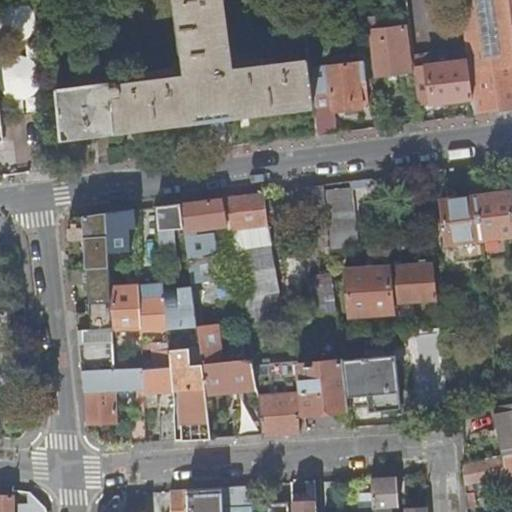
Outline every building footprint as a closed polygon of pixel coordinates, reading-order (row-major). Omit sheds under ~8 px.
[(0,0),(0,34),(34,36),(36,1),(0,0)] [(117,81),(111,82),(111,83),(116,131),(196,121),(195,112),(232,107),(233,116),(314,106),(312,94),(309,68),(308,61),(232,70),(222,0),(175,0),(186,76),(117,85),(117,81)] [(459,0),(465,49),(472,99),(474,116),(506,112),(511,110),(511,6),(511,0),(459,0)] [(389,73),(396,72),(410,70),(404,26),(375,30),(374,17),(367,18),(375,75),(389,73)] [(420,104),(472,99),(465,49),(414,56),(420,104)] [(28,101),(28,111),(39,110),(36,57),(0,59),(2,102),(28,101)] [(362,107),(359,81),(365,80),(363,61),(309,68),(312,94),(330,91),(332,105),(314,107),(318,136),(336,134),(333,111),(362,107)] [(368,106),(365,80),(359,81),(362,107),(368,106)] [(61,140),(116,131),(111,83),(57,91),(60,124),(59,125),(61,140)] [(330,91),(312,94),(314,106),(314,107),(332,105),(330,91)] [(297,202),(325,199),(325,192),(324,185),(296,189),(297,202)] [(353,189),(325,192),(325,199),(331,250),(359,247),(353,189)] [(511,198),(511,192),(476,196),(480,239),(511,234),(511,198)] [(229,228),(268,224),(265,193),(224,198),(226,209),(226,211),(229,225),(229,228)] [(446,244),(480,239),(476,196),(441,201),(446,244)] [(226,209),(224,198),(212,200),(203,201),(182,204),(185,228),(185,231),(186,237),(189,264),(192,283),(213,280),(214,286),(219,285),(211,227),(214,227),(229,225),(226,211),(226,209)] [(325,199),(297,202),(309,314),(338,311),(336,298),(333,270),(331,250),(325,199)] [(185,228),(182,204),(170,205),(158,206),(159,231),(185,228)] [(141,228),(139,209),(128,211),(106,213),(108,253),(135,251),(134,229),(141,228)] [(84,240),(87,269),(109,268),(108,253),(106,213),(76,217),(68,229),(69,241),(84,240)] [(268,224),(229,228),(244,316),(285,309),(268,224)] [(345,269),(348,297),(349,307),(343,307),(344,321),(350,320),(349,315),(393,312),(393,309),(399,309),(398,301),(437,298),(433,264),(345,269)] [(90,313),(76,314),(78,331),(112,329),(110,287),(109,268),(87,269),(72,270),(73,284),(88,283),(90,313)] [(348,297),(345,269),(333,270),(336,298),(348,297)] [(439,277),(440,289),(456,288),(454,276),(439,277)] [(142,334),(167,332),(167,323),(164,294),(163,282),(137,285),(137,279),(125,279),(126,286),(110,287),(112,329),(112,332),(142,329),(142,334)] [(169,328),(202,326),(200,283),(167,285),(169,328)] [(202,364),(223,362),(219,325),(198,326),(200,347),(201,352),(202,364)] [(114,358),(112,332),(112,329),(78,331),(79,343),(82,370),(114,369),(114,358)] [(145,394),(158,393),(172,392),(169,350),(168,343),(152,344),(154,369),(144,370),(145,394)] [(201,352),(200,347),(169,350),(172,392),(177,391),(183,440),(198,439),(211,438),(207,394),(257,390),(253,365),(251,359),(223,362),(202,364),(201,352)] [(343,359),(343,360),(348,407),(367,405),(368,412),(400,408),(395,354),(343,359)] [(130,357),(114,358),(114,369),(130,368),(130,357)] [(304,413),(348,408),(348,407),(343,360),(327,362),(327,357),(321,357),(321,363),(298,365),(302,392),(304,413)] [(253,365),(257,390),(264,434),(284,433),(300,432),(298,413),(304,413),(302,392),(298,365),(298,361),(253,365)] [(129,393),(132,444),(148,443),(146,407),(145,394),(144,370),(143,368),(130,368),(114,369),(82,370),(84,383),(87,393),(87,406),(87,423),(117,422),(116,380),(136,379),(137,393),(129,393)] [(158,393),(145,394),(146,407),(159,406),(158,393)] [(511,454),(511,401),(499,404),(495,405),(505,456),(511,454)] [(159,418),(161,442),(176,441),(175,434),(174,416),(162,417),(159,418)] [(502,458),(464,466),(467,483),(506,475),(502,458)] [(389,477),(372,478),(373,511),(390,511),(391,506),(399,505),(397,476),(389,477)] [(256,486),(256,485),(243,486),(224,487),(224,495),(224,511),(252,511),(252,498),(255,497),(255,486),(256,486)] [(200,489),(201,506),(200,511),(224,511),(224,495),(224,487),(208,488),(200,489)] [(201,506),(200,489),(187,490),(188,509),(195,509),(195,506),(201,506)] [(171,511),(188,511),(188,509),(187,490),(179,490),(171,491),(171,511)] [(475,493),(467,493),(467,507),(476,507),(475,493)] [(14,511),(14,495),(0,494),(0,511),(14,511)] [(121,511),(121,494),(116,494),(101,511),(121,511)] [(292,511),(317,511),(316,499),(292,500),(292,511)] [(288,511),(287,502),(269,504),(269,511),(288,511)]
